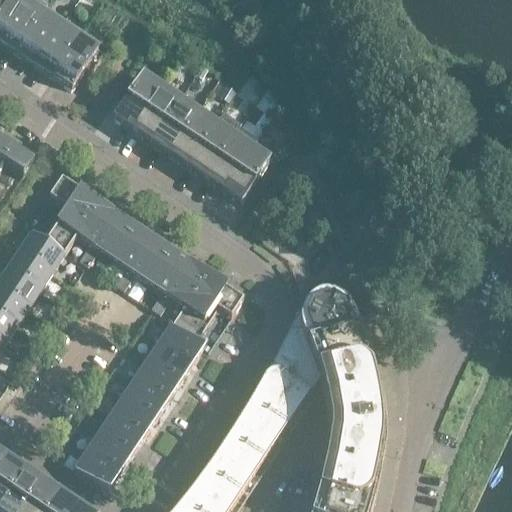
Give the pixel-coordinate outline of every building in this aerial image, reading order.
[(0,43),(24,7),(13,0),(2,0),(0,4),(0,43)] [(0,47),(16,58),(42,19),(24,7),(0,43),(0,47)] [(252,24),(238,9),(229,17),(243,32),(252,24)] [(34,70),(60,31),(42,19),(16,58),(34,70)] [(51,82),(77,42),(60,31),(34,70),(51,82)] [(91,78),(103,60),(77,42),(51,82),(71,95),(85,73),(90,76),(89,77),(91,78)] [(132,135),(159,95),(132,77),(119,96),(128,101),(114,123),(132,135)] [(150,147),(177,107),(159,95),(132,135),(150,147)] [(168,159),(195,119),(177,107),(150,147),(168,159)] [(213,131),(195,120),(195,119),(168,159),(186,171),(213,131)] [(204,183),(231,143),(213,131),(186,171),(204,183)] [(33,165),(0,143),(0,166),(4,169),(4,170),(22,182),(33,165)] [(222,195),(249,155),(231,143),(204,183),(222,195)] [(253,190),(268,168),(249,155),(222,195),(241,208),(253,190)] [(98,208),(61,184),(48,202),(66,214),(67,214),(86,227),(98,208)] [(94,253),(115,221),(116,220),(98,208),(86,227),(76,241),(77,242),(89,250),(94,253)] [(76,241),(86,227),(67,214),(66,214),(45,247),(44,249),(63,262),(77,242),(76,241)] [(112,265),(132,235),(134,232),(116,220),(115,221),(94,253),(98,256),(112,265)] [(130,277),(151,244),(152,244),(134,232),(132,235),(112,265),(126,274),(130,277)] [(63,262),(44,249),(45,247),(31,238),(19,257),(52,279),(63,262)] [(148,289),(168,259),(170,256),(152,244),(151,244),(130,277),(134,280),(148,289)] [(93,264),(98,256),(94,253),(89,250),(84,258),(93,264)] [(166,301),(187,268),(188,268),(170,256),(168,259),(148,289),(162,298),(166,301)] [(52,279),(19,257),(7,275),(40,297),(52,279)] [(88,272),(93,264),(84,258),(79,266),(88,272)] [(184,313),(194,298),(204,283),(206,280),(188,268),(187,268),(166,301),(170,304),(183,312),(184,313)] [(129,288),(134,280),(130,277),(126,274),(120,282),(129,288)] [(40,297),(7,275),(0,285),(0,296),(28,315),(40,297)] [(71,292),(79,279),(76,276),(67,290),(71,292)] [(206,280),(204,283),(194,298),(218,314),(218,315),(230,323),(242,305),(206,280)] [(123,296),(129,288),(120,282),(115,290),(123,296)] [(62,305),(71,292),(67,290),(59,303),(62,305)] [(28,315),(0,296),(0,322),(16,333),(28,315)] [(165,312),(170,304),(166,301),(162,298),(156,306),(165,312)] [(196,348),(218,315),(218,314),(194,298),(184,313),(183,312),(170,332),(195,349),(196,348)] [(372,511),(374,503),(376,497),(378,486),(380,474),(382,463),(384,452),(385,446),(384,430),(383,418),(382,409),(379,396),(377,387),(376,383),(374,374),(372,370),(369,361),(368,357),(365,348),(362,340),(358,332),(356,328),(352,318),(350,316),(349,313),(348,312),(346,310),(344,308),(341,306),(340,305),(338,304),(335,303),(333,302),(330,302),(328,301),(325,301),(322,301),(320,302),(316,303),(313,304),(311,305),(307,307),(305,309),(303,311),(302,313),(300,315),(295,324),(291,331),(285,341),(279,354),(305,372),(311,363),(321,359),(328,379),(335,404),(339,431),(340,445),(336,472),(335,473),(329,501),(325,511),(372,511)] [(159,320),(165,312),(156,306),(151,314),(159,320)] [(47,328),(56,315),(53,313),(44,326),(47,328)] [(16,333),(0,322),(0,348),(4,351),(16,333)] [(142,339),(151,326),(147,324),(138,337),(142,339)] [(38,341),(47,328),(44,326),(35,339),(38,341)] [(203,353),(196,348),(195,349),(170,332),(158,350),(191,372),(203,353)] [(133,353),(142,339),(138,337),(130,350),(133,353)] [(23,364),(32,351),(29,348),(20,362),(23,364)] [(191,372),(158,350),(146,368),(179,390),(191,372)] [(325,511),(329,501),(335,473),(336,472),(340,445),(339,431),(335,404),(328,379),(321,359),(311,363),(305,372),(279,354),(270,372),(294,389),(309,399),(319,384),(325,407),(329,432),(329,444),(325,471),(319,498),(314,511),(325,511)] [(118,375),(127,362),(123,360),(114,373),(118,375)] [(15,377),(23,364),(20,362),(11,375),(15,377)] [(179,390),(146,368),(134,386),(167,408),(179,390)] [(309,399),(294,389),(270,372),(266,379),(260,390),(282,406),(297,416),(309,399)] [(109,389),(118,375),(114,373),(106,386),(109,389)] [(0,399),(8,387),(5,384),(0,391),(0,399)] [(167,408),(134,386),(122,404),(155,426),(167,408)] [(297,416),(282,406),(260,390),(250,407),(271,422),(286,433),(297,416)] [(94,411),(103,398),(99,395),(91,409),(94,411)] [(155,426),(122,404),(110,422),(143,444),(155,426)] [(286,433),(271,422),(250,407),(238,427),(259,440),(275,450),(286,433)] [(86,425),(94,411),(91,409),(82,422),(86,425)] [(143,444),(110,422),(98,440),(131,462),(143,444)] [(275,450),(259,440),(238,427),(228,444),(248,457),(263,467),(275,450)] [(70,447),(79,434),(75,431),(67,445),(70,447)] [(131,462),(98,440),(86,458),(119,480),(131,462)] [(263,467),(248,457),(228,444),(217,460),(237,474),(252,484),(263,467)] [(61,460),(70,447),(67,445),(58,458),(61,460)] [(119,480),(86,458),(74,476),(107,498),(119,480)] [(252,484),(237,474),(217,460),(212,467),(204,478),(225,491),(241,501),(252,484)] [(0,511),(23,476),(5,464),(0,471),(0,511)] [(0,511),(25,511),(41,488),(23,476),(0,511)] [(233,511),(241,501),(225,491),(204,478),(200,484),(192,495),(214,508),(220,511),(233,511)] [(51,511),(59,500),(41,488),(25,511),(51,511)] [(220,511),(214,508),(192,495),(179,511),(181,511),(220,511)] [(76,511),(59,500),(51,511),(76,511)]
